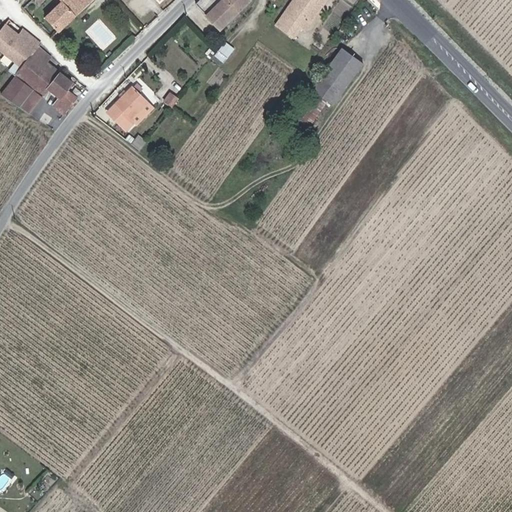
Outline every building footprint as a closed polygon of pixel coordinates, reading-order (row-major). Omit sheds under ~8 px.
[(92,0),(63,0),(65,2),(48,17),(60,30),(92,0)] [(250,0),(200,0),(198,3),(222,28),(250,0)] [(292,0),(283,13),(301,27),(306,30),(328,0),(292,0)] [(283,13),(280,12),(272,23),(293,38),(301,27),(283,13)] [(20,32),(7,21),(0,30),(0,46),(5,51),(20,32)] [(23,66),(40,45),(43,42),(24,27),(20,32),(5,51),(16,60),(23,66)] [(225,61),(234,47),(225,41),(216,55),(225,61)] [(326,47),(322,43),(318,48),(323,52),(326,47)] [(52,55),(40,45),(23,66),(16,74),(18,75),(3,93),(23,106),(36,89),(45,96),(51,88),(62,96),(56,104),(67,112),(80,96),(69,87),(74,80),(49,59),(52,56),(52,55)] [(363,68),(342,53),(312,94),(327,104),(333,109),(363,68)] [(155,109),(141,95),(144,91),(138,85),(135,89),(134,88),(129,94),(123,99),(110,113),(127,131),(135,123),(138,126),(155,109)] [(123,99),(129,94),(126,91),(121,97),(123,99)] [(327,104),(312,94),(285,131),(300,141),(327,104)] [(175,108),(180,101),(173,95),(167,102),(175,108)]
